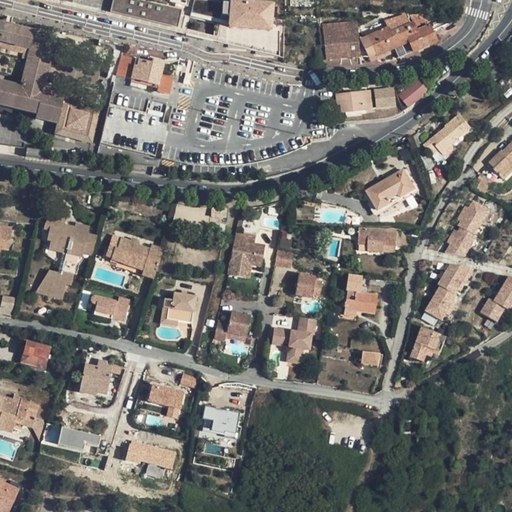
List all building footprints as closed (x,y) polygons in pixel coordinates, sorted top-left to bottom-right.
[(182,10),(142,0),(114,0),(111,11),(177,27),(182,10)] [(270,31),(273,4),(221,0),(196,0),(194,14),(221,20),(217,46),(279,61),(280,32),(270,31)] [(111,11),(72,1),(71,6),(106,14),(104,19),(175,36),(177,27),(111,11)] [(324,15),(324,17),(325,19),(326,20),(328,20),(330,20),(331,19),(332,17),(332,15),(331,13),(329,12),(328,12),(326,12),(324,14),(324,15)] [(395,48),(396,51),(400,59),(436,42),(431,31),(425,17),(424,14),(411,18),(396,24),(398,29),(390,32),(388,28),(368,36),(377,56),(395,48)] [(368,34),(368,36),(388,28),(390,32),(398,29),(396,24),(411,18),(409,15),(383,18),(383,19),(361,29),(364,36),(368,34)] [(451,20),(425,17),(431,31),(451,23),(451,20)] [(323,24),(326,59),(360,56),(357,21),(323,24)] [(36,118),(58,124),(64,97),(52,94),(54,86),(45,83),(54,47),(32,41),(35,31),(0,22),(0,41),(30,49),(28,59),(21,86),(0,80),(0,104),(37,114),(36,118)] [(378,59),(396,51),(395,48),(377,56),(368,36),(361,40),(369,58),(376,54),(378,59)] [(23,57),(28,59),(30,49),(0,41),(0,45),(25,52),(23,57)] [(135,60),(120,55),(115,77),(130,80),(135,60)] [(164,66),(135,60),(130,80),(157,85),(157,91),(170,94),(174,81),(161,77),(164,66)] [(408,108),(428,91),(417,78),(397,95),(408,108)] [(393,90),(376,91),(376,108),(393,106),(393,90)] [(368,93),(337,96),(336,113),(370,110),(368,93)] [(101,106),(64,97),(58,124),(55,134),(92,143),(101,106)] [(0,140),(25,144),(27,130),(15,128),(15,120),(0,116),(0,140)] [(457,116),(429,140),(440,153),(468,128),(457,116)] [(0,140),(0,145),(24,149),(25,144),(0,140)] [(511,143),(503,152),(502,151),(489,164),(494,168),(492,170),(501,178),(511,167),(511,143)] [(402,171),(365,191),(378,215),(414,193),(402,171)] [(492,182),(479,176),(472,188),(485,195),(492,182)] [(466,206),(462,213),(479,222),(486,209),(470,199),(466,206)] [(228,207),(216,208),(215,217),(226,218),(228,207)] [(63,215),(51,213),(47,225),(48,255),(52,261),(65,261),(61,276),(52,274),(40,290),(46,298),(37,317),(53,322),(62,301),(66,282),(72,282),(78,274),(79,256),(89,256),(94,234),(86,229),(64,225),(63,215)] [(472,234),(479,222),(462,213),(459,219),(456,225),(458,226),(472,234)] [(472,234),(458,226),(452,238),(468,246),(475,235),(472,234)] [(411,229),(359,227),(359,240),(368,241),(368,251),(412,251),(411,229)] [(12,230),(0,229),(0,251),(7,250),(12,230)] [(268,237),(240,232),(229,273),(247,276),(250,264),(261,264),(268,237)] [(164,249),(116,237),(111,257),(154,277),(164,249)] [(468,246),(452,238),(443,252),(463,256),(468,246)] [(297,253),(282,250),(280,263),(294,268),(297,253)] [(448,263),(443,273),(459,282),(463,275),(466,277),(471,268),(448,263)] [(443,273),(436,284),(439,286),(453,294),(456,289),(459,282),(443,273)] [(362,275),(347,274),(344,310),(376,315),(378,295),(361,292),(362,275)] [(315,277),(298,275),(296,297),(319,299),(323,283),(315,277)] [(511,278),(505,278),(500,287),(511,293),(511,278)] [(439,286),(432,297),(449,307),(452,300),(455,295),(453,294),(439,286)] [(510,302),(511,298),(511,293),(500,287),(491,302),(503,309),(506,311),(510,302)] [(195,298),(186,296),(181,295),(175,294),(175,295),(170,294),(166,295),(163,308),(172,310),(170,320),(184,322),(191,323),(195,298)] [(14,298),(3,296),(0,307),(0,313),(9,316),(14,298)] [(432,297),(424,311),(441,320),(445,313),(449,307),(432,297)] [(125,304),(99,299),(95,314),(119,322),(125,304)] [(499,317),(503,309),(491,302),(487,300),(479,314),(495,323),(499,317)] [(163,308),(160,324),(162,325),(183,328),(184,322),(170,320),(172,310),(163,308)] [(252,316),(231,312),(228,325),(219,322),(215,342),(223,345),(226,336),(242,341),(252,316)] [(87,319),(76,316),(73,326),(84,330),(87,319)] [(309,351),(316,324),(301,320),(299,333),(274,329),(272,344),(288,348),(287,358),(301,363),(301,350),(309,351)] [(181,336),(179,332),(169,326),(162,325),(159,327),(157,332),(158,336),(159,337),(162,338),(169,339),(177,339),(181,336)] [(440,353),(446,338),(422,327),(415,343),(416,344),(410,358),(423,363),(426,355),(429,349),(440,353)] [(27,341),(25,348),(24,353),(21,363),(45,369),(51,347),(27,341)] [(438,357),(440,353),(429,349),(426,355),(431,358),(433,354),(438,357)] [(377,356),(361,353),(361,364),(378,364),(377,356)] [(112,367),(106,366),(97,364),(97,367),(90,366),(92,367),(89,379),(82,377),(80,387),(96,390),(96,393),(97,393),(107,395),(112,367)] [(85,365),(82,377),(89,379),(92,367),(90,366),(85,365)] [(194,387),(196,377),(182,374),(180,384),(194,387)] [(185,391),(151,382),(146,402),(168,407),(165,416),(178,419),(185,391)] [(97,396),(97,393),(96,393),(96,390),(80,387),(79,392),(97,396)] [(0,429),(12,434),(14,426),(22,428),(23,425),(32,428),(39,406),(19,399),(17,404),(13,403),(14,400),(0,396),(0,429)] [(204,406),(203,418),(214,419),(212,432),(236,436),(239,412),(204,406)] [(202,428),(210,430),(212,421),(204,419),(202,428)] [(62,426),(58,444),(82,450),(84,443),(98,446),(101,436),(62,426)] [(116,443),(113,459),(147,466),(145,473),(159,476),(160,468),(172,471),(176,450),(126,439),(125,445),(116,443)] [(0,504),(10,509),(19,490),(0,481),(0,504)]
